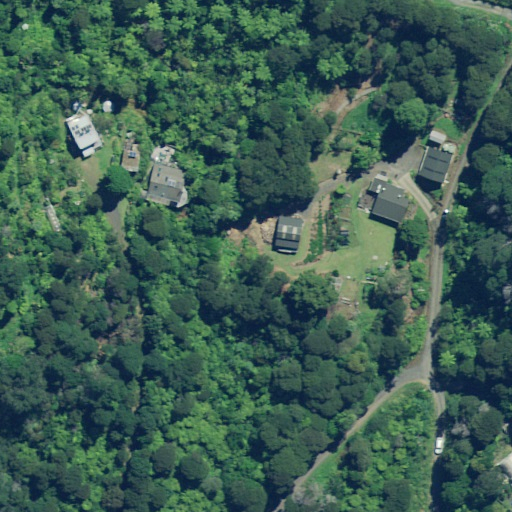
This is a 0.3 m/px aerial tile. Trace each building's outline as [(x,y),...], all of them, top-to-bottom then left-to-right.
[(100,138),(87,111),(68,121),(85,157),(95,152),(91,143),(100,138)] [(446,135),(432,130),(429,139),(443,144),(446,135)] [(142,144),(125,141),(121,169),(138,171),(142,144)] [(178,150),(158,146),(148,200),(169,204),(170,199),(181,202),(188,161),(176,159),(178,150)] [(454,156),(429,146),(419,174),(444,183),(454,156)] [(403,189),(386,183),(375,213),(401,222),(409,199),(401,196),(403,189)] [(302,218),(280,217),(279,250),(300,251),(302,218)] [(511,453),(497,465),(511,484),(511,453)]
